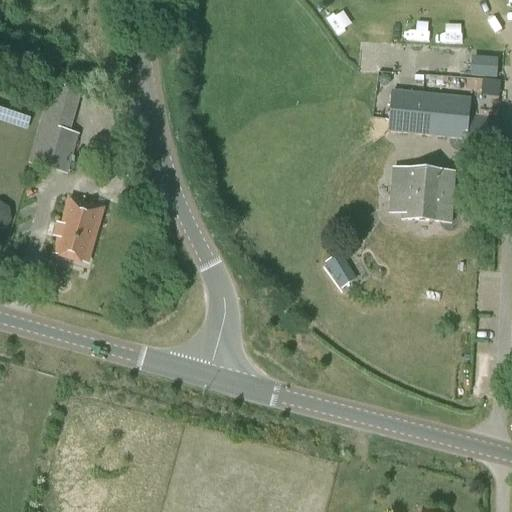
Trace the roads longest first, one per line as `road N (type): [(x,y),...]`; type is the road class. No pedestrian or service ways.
road 1 (tertiary): [(211,377),(225,318),(222,293),(169,183),(137,0)]
road 2 (secondary): [(211,377),(511,455)]
road 3 (secondary): [(0,319),(211,377)]
